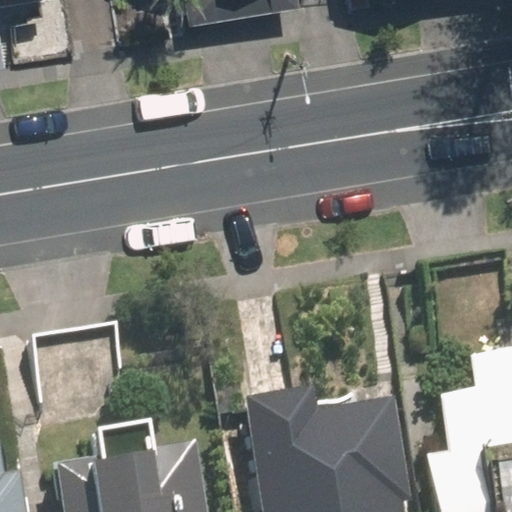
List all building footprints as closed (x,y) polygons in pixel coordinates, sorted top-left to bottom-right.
[(0,0),(0,11),(50,3),(49,0),(0,0)] [(178,0),(183,28),(292,11),(289,0),(178,0)] [(511,511),(511,358),(506,359),(471,366),(477,403),(441,410),(449,460),(424,466),(431,511),(511,511)] [(311,392),(240,404),(258,511),(407,511),(389,403),(315,416),(311,392)] [(54,511),(199,511),(190,451),(148,458),(145,436),(91,444),(95,464),(48,472),(54,511)] [(0,479),(0,511),(18,511),(13,478),(0,479)]
